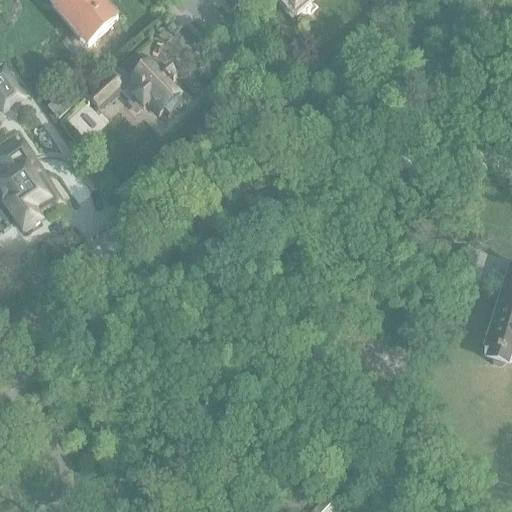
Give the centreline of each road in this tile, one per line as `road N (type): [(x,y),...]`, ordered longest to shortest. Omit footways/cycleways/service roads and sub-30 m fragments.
road 1 (unknown): [(427,0),(303,122),(0,329)]
road 2 (residential): [(314,135),(0,357)]
road 3 (residential): [(466,0),(314,135)]
road 4 (residential): [(314,135),(193,0)]
